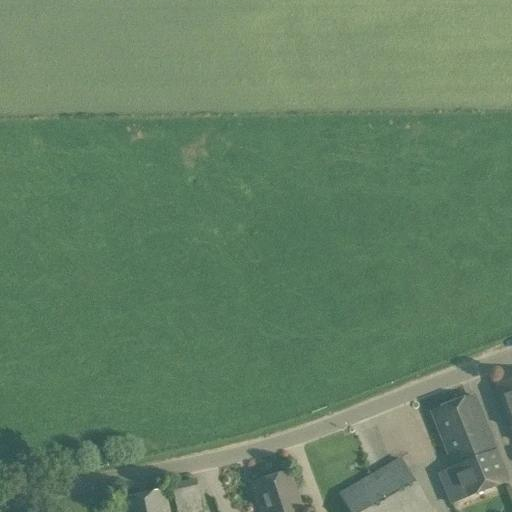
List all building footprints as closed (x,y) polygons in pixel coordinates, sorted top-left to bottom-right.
[(507,417),(511,415),(511,380),(496,385),(507,417)] [(473,396),(431,413),(453,468),(495,452),(473,396)] [(495,452),(453,468),(438,474),(451,505),(507,483),(495,452)] [(348,511),(431,511),(401,459),(338,494),(348,511)] [(253,485),(262,511),(302,511),(290,473),(253,485)] [(176,511),(202,511),(203,511),(195,481),(172,487),(176,511)] [(124,511),(167,511),(164,492),(122,500),(124,511)]
